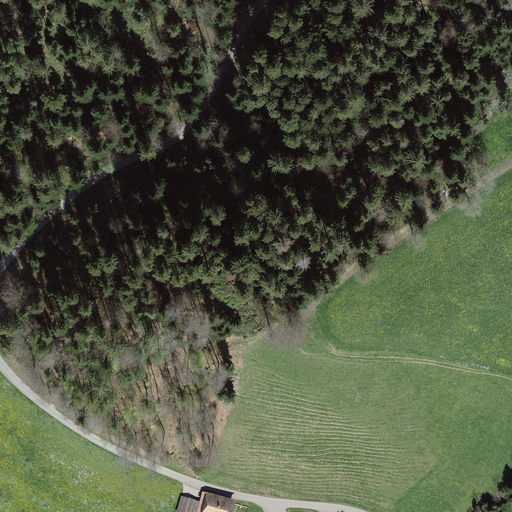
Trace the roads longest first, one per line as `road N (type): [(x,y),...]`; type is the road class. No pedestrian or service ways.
road 1 (unclassified): [(0,362),(65,420),(165,472),(231,494),(355,511)]
road 2 (unclassified): [(265,0),(187,129),(97,177),(0,271)]
